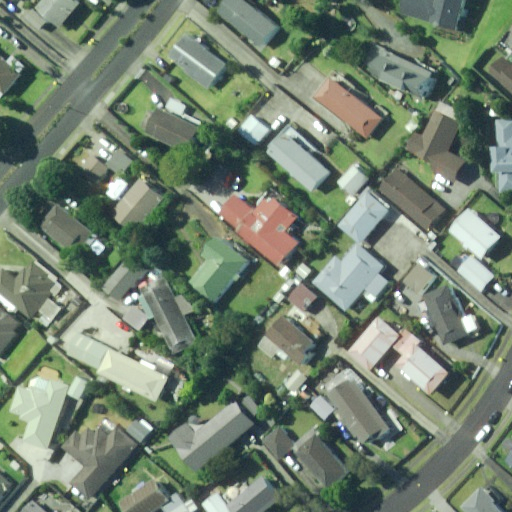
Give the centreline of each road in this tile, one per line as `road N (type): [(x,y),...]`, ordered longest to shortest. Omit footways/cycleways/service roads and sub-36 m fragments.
road 1 (residential): [(0,185),(155,0)]
road 2 (residential): [(511,373),(462,445),(390,511)]
